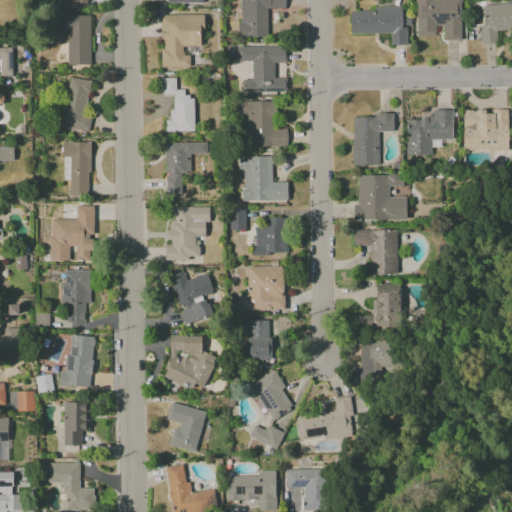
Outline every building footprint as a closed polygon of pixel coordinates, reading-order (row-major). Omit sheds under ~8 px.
[(267,37),(266,9),(285,9),(284,0),(238,0),(239,37),(267,37)] [(461,40),(460,0),(415,0),(416,36),(435,35),(435,26),(443,26),(443,40),(461,40)] [(482,5),(483,25),(479,25),(480,44),(496,43),(496,31),(511,29),(511,7),(510,7),(509,4),(482,5)] [(350,34),(390,33),(390,45),(407,45),(407,17),(402,17),(402,8),(349,9),(350,34)] [(89,15),(60,16),(60,32),(66,32),(67,65),(90,65),(89,15)] [(161,67),(189,67),(189,55),(183,55),(183,47),(202,46),(202,15),(161,15),(161,67)] [(236,47),(236,61),(251,61),(251,80),(241,80),(241,93),(286,92),(286,78),(273,78),(273,62),(285,62),(285,46),(236,47)] [(0,74),(11,74),(11,48),(0,47),(0,74)] [(60,127),(88,132),(90,118),(84,117),(90,81),(69,77),(60,127)] [(193,131),(193,97),(184,97),(184,90),(175,90),(175,78),(161,78),(161,94),(171,94),(172,120),(165,120),(165,132),(193,131)] [(247,115),(247,146),(287,146),(286,128),(274,128),(274,102),(236,102),(237,115),(247,115)] [(405,155),(431,155),(431,139),(451,139),(452,110),(432,110),(432,119),(406,118),(405,155)] [(508,151),(508,110),(492,110),(492,111),(462,111),(462,151),(508,151)] [(351,117),(351,165),(378,166),(378,131),(392,132),(392,113),(374,113),(374,117),(351,117)] [(90,143),(63,142),(62,180),(69,180),(69,195),(88,196),(90,143)] [(206,154),(206,143),(164,143),(164,192),(181,192),(180,175),(189,175),(189,154),(206,154)] [(0,147),(0,162),(13,162),(12,147),(0,147)] [(242,202),(287,201),(287,182),(271,183),(271,156),(238,157),(238,169),(241,169),(242,202)] [(405,198),(388,198),(388,186),(402,186),(402,175),(356,176),(357,205),(353,205),(353,220),(405,220),(405,198)] [(93,206),(75,206),(75,220),(50,219),(49,261),(68,261),(68,247),(75,247),(75,261),(92,261),(93,206)] [(207,207),(173,207),(173,221),(167,221),(167,243),(164,243),(164,260),(188,261),(188,256),(197,256),(198,237),(206,237),(207,207)] [(245,230),(244,208),(229,209),(230,230),(245,230)] [(253,226),(253,255),(286,254),(285,218),(264,218),(264,226),(253,226)] [(352,230),(353,246),(369,246),(369,275),(396,275),(396,230),(352,230)] [(283,311),(283,267),(247,266),(246,310),(283,311)] [(89,270),(61,270),(62,306),(66,306),(66,323),(84,323),(84,303),(90,303),(89,270)] [(184,324),(212,316),(206,297),(213,295),(207,273),(185,280),(183,272),(169,277),(184,324)] [(354,315),(354,330),(399,329),(399,284),(375,284),(375,315),(354,315)] [(274,359),(273,338),(268,338),(267,320),(241,321),(242,331),(246,331),(247,359),(274,359)] [(1,350),(19,350),(19,328),(1,328),(1,350)] [(90,388),(93,337),(68,335),(66,372),(59,371),(58,386),(90,388)] [(169,358),(165,368),(164,378),(191,389),(193,384),(203,388),(216,358),(201,351),(201,336),(169,336),(169,358)] [(359,367),(389,366),(388,339),(358,340),(359,367)] [(257,398),(272,421),(293,408),(281,389),(284,387),(274,370),(245,388),(253,401),(257,398)] [(34,377),(37,393),(53,390),(50,374),(34,377)] [(16,391),(16,412),(34,412),(33,391),(16,391)] [(298,440),(323,437),(323,439),(355,435),(349,397),(333,399),(335,411),(324,413),(324,412),(295,415),(298,440)] [(80,446),(80,432),(87,432),(88,403),(63,402),(61,446),(80,446)] [(194,452),(204,411),(169,403),(165,419),(175,422),(169,446),(194,452)] [(0,440),(8,441),(8,418),(0,418),(0,440)] [(248,436),(276,449),(284,433),(268,426),(265,431),(253,425),(248,436)] [(79,464),(44,464),(44,483),(64,483),(64,511),(93,511),(93,489),(78,489),(79,464)] [(165,467),(171,511),(200,511),(215,510),(212,490),(190,493),(189,483),(185,483),(182,465),(165,467)] [(284,470),(285,488),(302,487),(302,511),(322,510),(321,469),(284,470)] [(226,500),(258,499),(258,511),(275,511),(274,470),(257,471),(257,476),(226,476),(226,500)] [(0,509),(18,510),(18,494),(0,494),(0,486),(12,486),(12,472),(0,472),(0,509)]
